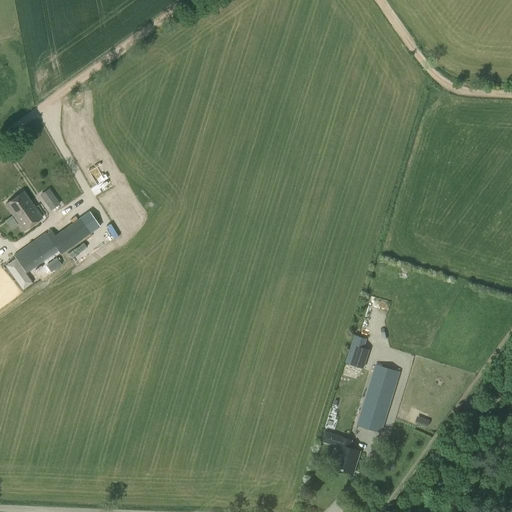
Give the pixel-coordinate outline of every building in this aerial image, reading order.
[(50,186),(40,192),(51,208),(60,202),(50,186)] [(23,192),(6,204),(24,230),(41,217),(23,192)] [(13,215),(6,219),(12,227),(18,223),(13,215)] [(27,273),(58,251),(45,233),(14,255),(19,262),(27,273)] [(56,257),(46,265),(51,272),(61,264),(56,257)] [(32,283),(15,258),(5,265),(23,290),(32,283)] [(363,369),(368,354),(351,349),(347,364),(363,369)] [(381,433),(400,371),(376,364),(357,426),(381,433)] [(365,376),(344,369),(339,382),(360,389),(365,376)] [(421,418),(419,424),(427,427),(430,421),(421,418)] [(355,464),(359,451),(349,448),(352,440),(341,437),(337,451),(339,452),(335,466),(350,471),(353,463),(355,464)]
